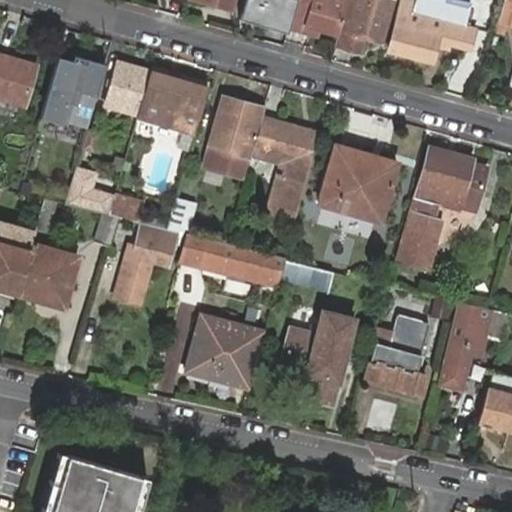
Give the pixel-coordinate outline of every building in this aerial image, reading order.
[(243,0),(239,17),(260,23),(263,14),(290,21),(296,0),(243,0)] [(337,33),(347,0),(296,0),(290,21),(289,26),(304,30),(306,23),(321,28),(337,33)] [(347,0),(337,33),(335,43),(360,51),(363,35),(381,40),(392,0),(347,0)] [(399,0),(392,23),(398,25),(390,48),(432,60),(436,44),(449,48),(450,43),(468,49),(474,29),(426,14),(419,12),(422,0),(421,0),(399,0)] [(419,12),(426,14),(429,2),(422,0),(419,12)] [(511,0),(502,0),(498,16),(511,20),(511,0)] [(289,26),(290,21),(263,14),(260,23),(288,31),(289,26)] [(320,35),(321,28),(306,23),(304,30),(320,35)] [(87,127),(106,63),(74,53),(72,59),(58,55),(41,116),(62,122),(63,120),(87,127)] [(0,55),(0,97),(23,104),(35,66),(0,55)] [(138,112),(150,71),(118,61),(106,103),(138,112)] [(169,74),(151,69),(150,71),(138,112),(138,113),(196,130),(208,86),(175,76),(174,82),(167,80),(169,74)] [(250,154),(253,155),(253,154),(263,119),(266,109),(224,97),(211,142),(232,148),(231,151),(241,154),(238,169),(245,171),(250,154)] [(268,214),(295,221),(316,147),(319,135),(263,119),(253,154),(289,164),(287,170),(281,168),(268,214)] [(336,144),(320,201),(382,218),(398,162),(336,144)] [(397,259),(416,265),(427,268),(440,220),(430,216),(434,203),(457,210),(459,204),(475,210),(487,167),(470,162),(471,159),(430,146),(397,259)] [(74,170),(65,202),(85,207),(94,176),(74,170)] [(94,209),(109,213),(114,196),(100,192),(94,209)] [(29,195),(24,212),(36,215),(40,199),(29,195)] [(109,213),(117,215),(127,217),(131,201),(114,196),(109,213)] [(177,197),(168,228),(188,233),(196,202),(177,197)] [(97,214),(91,236),(106,241),(112,218),(97,214)] [(216,220),(212,234),(223,237),(226,224),(216,220)] [(144,227),(142,234),(176,244),(178,235),(144,227)] [(228,243),(190,233),(182,261),(278,285),(279,280),(285,259),(286,258),(228,243)] [(154,262),(170,266),(176,244),(142,234),(138,248),(132,247),(119,298),(144,304),(154,262)] [(0,285),(18,291),(29,251),(0,242),(0,285)] [(29,251),(18,291),(62,303),(76,255),(31,243),(29,251)] [(328,293),(334,273),(285,259),(279,280),(328,293)] [(413,275),(416,265),(397,259),(395,269),(413,275)] [(431,283),(430,289),(436,291),(438,285),(431,283)] [(476,333),(502,339),(508,314),(488,309),(481,306),(479,312),(466,308),(462,321),(458,320),(453,340),(472,345),(476,333)] [(314,367),(308,397),(330,403),(352,317),(321,309),(315,333),(290,327),(282,359),(304,365),(314,367)] [(375,340),(365,377),(422,393),(427,372),(416,369),(418,360),(422,361),(424,353),(420,352),(428,322),(397,313),(390,344),(375,340)] [(197,314),(187,361),(233,372),(231,381),(247,385),(260,330),(197,314)] [(233,372),(187,361),(184,371),(231,381),(233,372)] [(297,394),(308,397),(314,367),(304,365),(297,394)] [(511,378),(492,374),(490,385),(511,390),(511,378)] [(478,423),(511,431),(511,393),(488,387),(478,423)] [(39,510),(44,511),(48,511),(65,452),(57,450),(39,510)] [(125,511),(137,473),(65,452),(48,511),(125,511)] [(135,511),(146,476),(137,473),(125,511),(135,511)]
